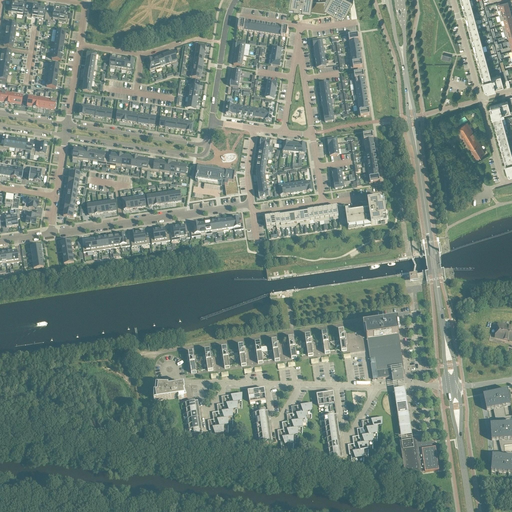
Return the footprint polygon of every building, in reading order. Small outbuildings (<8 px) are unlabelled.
[(348,6),(351,0),(326,0),(325,2),(312,2),(312,0),(290,0),(289,7),(297,8),(296,11),(297,11),(303,12),(303,10),(305,10),(307,10),(307,12),(311,12),(321,14),(325,15),(327,12),(329,7),(331,8),(330,10),(336,13),(337,11),(342,14),(344,15),(344,13),(348,6)] [(491,78),(469,0),(460,0),(465,14),(465,13),(466,17),(466,16),(465,16),(483,80),(491,78)] [(18,3),(18,2),(14,1),(14,3),(13,2),(12,8),(9,7),(8,14),(11,15),(11,14),(17,14),(16,16),(17,16),(19,3),(18,3)] [(496,5),(498,10),(509,7),(508,2),(496,5)] [(511,12),(509,7),(498,10),(499,15),(511,12)] [(67,23),(68,16),(65,16),(66,11),(64,10),(65,9),(61,8),(60,10),(58,22),(67,23)] [(511,17),(511,12),(499,15),(501,21),(503,20),(511,17)] [(511,23),(511,17),(503,20),(505,25),(511,23)] [(178,64),(174,52),(169,54),(172,65),(172,66),(178,64)] [(172,65),(169,54),(163,56),(166,65),(167,67),(172,65)] [(166,65),(163,56),(158,58),(161,67),(166,65)] [(161,67),(158,58),(153,60),(156,70),(156,71),(162,69),(161,67)] [(153,60),(153,59),(147,61),(150,72),(156,70),(153,60)] [(491,78),(483,80),(484,86),(485,90),(503,86),(500,75),(491,77),(491,78)] [(25,101),(26,95),(22,94),(17,93),(15,105),(21,106),(22,100),(25,101)] [(35,96),(26,95),(25,101),(28,101),(27,107),(33,107),(33,108),(35,96)] [(490,106),(492,116),(501,114),(510,112),(507,101),(490,106)] [(233,106),(234,103),(228,102),(226,114),(232,115),(233,106)] [(267,108),(267,111),(266,120),(265,120),(265,121),(271,121),(273,109),(267,108)] [(511,161),(511,154),(501,114),(492,116),(505,163),(511,161)] [(470,149),(479,144),(480,145),(481,145),(467,122),(457,128),(470,149)] [(3,150),(9,151),(11,139),(8,139),(8,138),(6,138),(5,138),(4,145),(1,144),(0,148),(0,150),(3,151),(3,150)] [(260,146),(261,146),(269,147),(272,148),(273,142),(261,140),(260,146)] [(30,156),(34,156),(35,150),(31,149),(33,142),(30,142),(30,141),(28,141),(27,141),(27,142),(27,141),(25,151),(31,152),(30,156)] [(36,150),(35,156),(39,157),(39,155),(45,156),(45,155),(45,153),(46,154),(47,150),(46,150),(46,146),(47,145),(46,144),(43,143),(43,144),(40,144),(40,145),(39,150),(36,150)] [(485,153),(480,145),(479,144),(470,149),(476,158),(485,153)] [(98,164),(107,166),(108,159),(105,159),(106,154),(100,153),(98,164)] [(107,166),(116,167),(118,155),(117,155),(112,155),(111,160),(108,159),(107,166)] [(142,171),(150,172),(151,166),(148,165),(149,160),(143,159),(142,171)] [(150,172),(159,174),(161,162),(155,161),(154,166),(151,166),(150,172)] [(187,166),(182,165),(180,177),(185,178),(186,173),(187,173),(188,169),(187,168),(187,166)] [(26,173),(27,166),(23,166),(23,170),(18,169),(16,178),(21,179),(22,179),(23,172),(26,173)] [(34,181),(36,168),(27,166),(26,173),(29,173),(28,180),(29,180),(34,181)] [(45,169),(36,168),(34,181),(39,182),(40,182),(41,175),(44,176),(45,169)] [(198,168),(196,180),(221,184),(221,185),(224,186),(226,196),(238,195),(236,183),(234,182),(234,177),(233,177),(234,173),(226,172),(226,174),(223,173),(223,172),(220,171),(220,173),(213,172),(214,170),(207,169),(207,171),(201,170),(201,168),(198,168)] [(18,210),(20,200),(19,200),(13,199),(13,197),(11,196),(11,197),(6,196),(5,204),(12,205),(11,210),(18,210)] [(387,224),(384,199),(368,202),(369,207),(362,208),(362,210),(360,211),(360,208),(359,208),(360,211),(349,212),(348,210),(345,211),(348,230),(387,224)] [(39,201),(28,200),(27,208),(23,207),(23,211),(25,211),(31,212),(31,209),(36,210),(37,207),(38,207),(39,201)] [(30,215),(31,212),(25,211),(24,214),(27,215),(27,217),(26,223),(35,225),(36,219),(35,218),(35,216),(30,215)] [(16,214),(10,215),(12,227),(17,226),(17,220),(20,220),(19,216),(16,216),(16,214)] [(12,227),(10,215),(1,216),(2,222),(5,222),(6,228),(12,227)] [(233,219),(234,229),(234,231),(244,230),(243,224),(240,224),(239,218),(233,219)] [(199,224),(193,225),(194,231),(191,231),(192,238),(201,236),(201,235),(199,224)] [(185,226),(179,227),(181,239),(186,238),(187,239),(190,239),(189,232),(186,233),(185,226)] [(181,239),(179,227),(173,228),(174,235),(171,235),(172,241),(181,240),(181,239)] [(165,229),(159,230),(161,243),(170,242),(169,235),(166,236),(165,229)] [(161,243),(159,230),(153,231),(154,237),(151,238),(152,244),(161,243)] [(145,232),(139,233),(141,246),(150,245),(149,238),(146,239),(145,232)] [(141,246),(139,233),(133,234),(134,240),(131,241),(132,247),(141,246)] [(119,236),(121,248),(130,247),(129,240),(126,241),(125,235),(119,236)] [(93,252),(91,240),(85,241),(86,247),(83,247),(84,253),(93,252)] [(17,257),(17,251),(11,252),(12,264),(21,263),(21,256),(17,257)] [(398,320),(383,322),(384,325),(379,326),(379,323),(363,325),(364,330),(366,330),(367,339),(399,334),(397,325),(399,325),(398,320)] [(495,338),(511,341),(511,327),(498,324),(495,338)] [(346,333),(344,333),(344,331),(339,331),(340,341),(345,340),(347,340),(346,333)] [(405,375),(399,334),(367,339),(373,380),(393,377),(393,381),(404,381),(403,376),(405,375)] [(312,338),(311,338),(310,336),(305,336),(307,346),(312,345),(313,345),(312,338)] [(279,343),(277,343),(277,341),(272,341),(273,351),(278,350),(280,350),(279,343)] [(257,354),(257,353),(262,353),(263,352),(267,352),(267,348),(261,348),(260,343),(255,344),(256,346),(254,346),(255,354),(257,354)] [(245,348),(244,348),(244,346),(238,346),(240,356),(245,355),(246,355),(245,348)] [(212,353),(210,353),(210,350),(205,351),(207,361),(212,360),(213,360),(212,353)] [(184,385),(169,387),(169,386),(158,385),(157,393),(156,393),(157,401),(178,398),(179,401),(187,398),(185,392),(184,385)] [(479,396),(487,433),(489,456),(492,456),(491,472),(511,473),(511,452),(502,452),(502,445),(511,444),(511,411),(511,406),(508,390),(479,396)] [(395,392),(396,404),(407,403),(406,394),(401,394),(401,392),(395,392)] [(242,394),(230,396),(227,396),(228,399),(229,399),(230,403),(238,402),(242,402),(242,409),(242,394)] [(237,417),(238,402),(230,403),(227,403),(223,404),(223,407),(224,407),(225,411),(233,410),(237,410),(237,417)] [(408,413),(407,403),(396,404),(398,414),(408,413)] [(312,404),(300,406),(297,406),(297,409),(299,409),(299,413),(307,412),(311,412),(311,419),(312,419),(312,404)] [(233,425),(233,410),(225,411),(222,411),(218,412),(219,415),(220,415),(221,419),(229,418),(233,418),(232,425),(233,425)] [(307,427),(307,412),(299,413),(296,413),(292,414),(293,417),(294,417),(295,421),(303,420),(307,420),(307,427)] [(410,423),(408,413),(398,414),(399,424),(410,423)] [(228,433),(229,418),(221,419),(218,419),(213,420),(214,423),(215,423),(216,427),(224,426),(228,425),(228,433)] [(382,418),(369,420),(367,420),(368,424),(369,423),(370,427),(370,428),(378,426),(378,427),(382,426),(382,433),(382,418)] [(302,435),(303,420),(295,421),(292,421),(288,422),(288,425),(290,425),(290,429),(298,428),(302,427),(302,435)] [(412,434),(410,423),(399,424),(401,433),(404,433),(404,434),(411,434),(412,434)] [(224,441),(224,426),(216,427),(213,427),(209,428),(209,431),(211,431),(211,435),(223,433),(223,441),(224,441)] [(378,434),(378,427),(378,426),(370,428),(370,427),(367,428),(363,428),(363,431),(364,431),(365,435),(373,434),(373,435),(378,434)] [(298,443),(298,428),(290,429),(287,429),(283,430),(284,433),(285,433),(286,437),(294,436),(298,435),(298,443)] [(373,449),(373,435),(373,434),(365,435),(362,436),(358,436),(359,439),(360,439),(361,443),(369,442),(373,442),(372,449),(373,449)] [(293,451),(294,436),(286,437),(283,437),(279,438),(279,441),(280,441),(281,445),(293,443),(293,451)] [(421,473),(417,441),(417,439),(400,442),(405,475),(421,473)] [(439,470),(435,447),(435,442),(417,441),(421,473),(439,470)] [(368,457),(369,442),(361,443),(358,444),(354,444),(354,447),(355,447),(356,451),(364,450),(368,450),(368,457)] [(364,465),(364,450),(356,451),(353,452),(349,452),(349,455),(351,455),(351,460),(364,458),(363,465),(364,465)]
